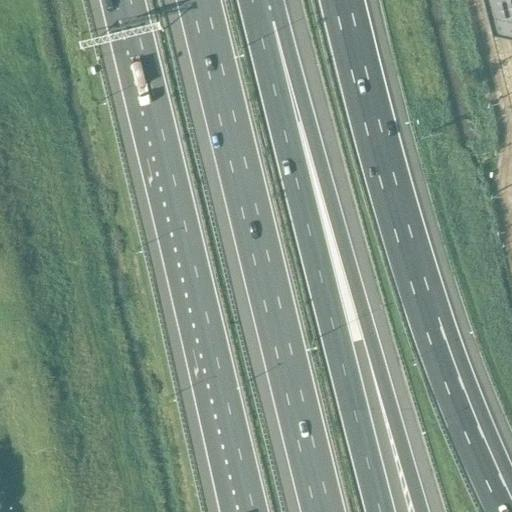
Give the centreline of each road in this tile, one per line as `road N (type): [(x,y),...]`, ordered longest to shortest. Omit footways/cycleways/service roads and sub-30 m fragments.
road 1 (motorway): [(508,511),(426,311),(338,0)]
road 2 (motorway): [(129,0),(254,511)]
road 3 (motorway): [(197,0),(321,511)]
road 4 (motorway): [(423,511),(301,105),(263,26)]
road 5 (motorway): [(379,511),(263,26)]
